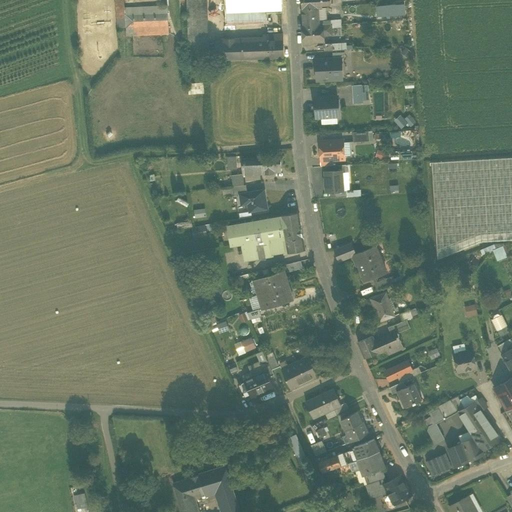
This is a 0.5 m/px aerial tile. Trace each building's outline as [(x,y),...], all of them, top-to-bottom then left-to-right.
[(126,26),(126,36),(169,34),(167,7),(124,9),(123,0),(114,0),(116,27),(126,26)] [(187,0),(189,61),(203,60),(203,61),(209,60),(207,0),(187,0)] [(261,21),(261,9),(263,9),(282,8),(281,0),(226,0),(227,10),(227,23),(261,21)] [(321,7),(321,1),(314,1),(313,0),(301,0),(302,9),(303,9),(318,7),(321,7)] [(377,7),(378,17),(405,15),(404,4),(377,7)] [(320,22),(318,7),(303,9),(304,27),(323,25),(323,24),(322,22),(320,22)] [(331,25),(323,25),(304,27),(303,27),(304,42),(310,42),(324,41),(324,35),(332,35),(331,28),(331,25)] [(252,41),(253,59),(284,58),(283,33),(282,33),(282,34),(263,35),(263,41),(252,41)] [(216,43),(216,60),(253,59),(252,41),(216,43)] [(324,44),(324,51),(342,50),(342,43),(324,44)] [(343,79),(342,58),(332,59),(315,59),(316,80),(343,79)] [(368,84),(352,85),(352,97),(362,97),(363,100),(369,100),(368,84)] [(315,98),(317,118),(325,117),(337,116),(339,116),(337,96),(315,98)] [(258,135),(265,134),(279,134),(278,107),(263,108),(257,108),(258,135)] [(408,123),(411,126),(417,122),(410,114),(405,118),(401,114),(395,120),(402,128),(408,123)] [(326,124),(338,124),(337,116),(325,117),(326,124)] [(353,132),(353,142),(369,141),(369,131),(353,132)] [(320,143),(321,159),(332,158),(344,158),(343,142),(320,143)] [(227,157),(228,169),(237,168),(236,156),(227,157)] [(263,156),(263,160),(264,168),(264,173),(264,174),(274,174),(274,169),(281,169),(281,163),(283,162),(283,158),(281,156),(263,156)] [(481,242),(511,239),(511,157),(432,163),(437,259),(481,242)] [(242,169),(264,168),(263,160),(242,161),(242,169)] [(342,171),(325,172),(326,192),(343,191),(342,171)] [(232,175),(233,187),(244,185),(243,174),(242,174),(232,175)] [(264,190),(247,193),(240,194),(241,199),(244,199),(244,203),(248,203),(250,211),(267,208),(264,190)] [(344,209),(354,208),(363,207),(362,195),(347,196),(344,197),(344,209)] [(195,209),(195,217),(207,216),(206,208),(195,209)] [(354,208),(344,209),(328,210),(329,226),(355,224),(354,208)] [(256,240),(259,257),(288,252),(305,249),(299,213),(282,216),(285,235),(256,240)] [(244,251),(245,260),(259,257),(256,240),(285,235),(282,216),(229,226),(232,245),(245,242),(246,251),(244,251)] [(192,227),(194,237),(207,234),(206,224),(192,227)] [(334,250),(339,261),(352,256),(352,255),(356,254),(351,243),(334,250)] [(494,249),(498,259),(507,255),(504,245),(494,249)] [(356,266),(359,265),(359,264),(378,256),(380,256),(376,246),(356,254),(352,255),(352,256),(356,266)] [(384,272),(378,256),(359,264),(359,265),(365,280),(384,272)] [(378,256),(384,272),(386,272),(380,256),(378,256)] [(285,265),(287,272),(303,268),(301,261),(285,265)] [(259,292),(259,295),(288,286),(284,271),(255,280),(249,282),(253,294),(259,292)] [(374,283),(377,290),(396,282),(393,275),(374,283)] [(293,300),(288,286),(259,295),(264,309),(293,300)] [(371,298),(380,321),(395,315),(386,292),(371,298)] [(468,316),(478,314),(476,303),(466,305),(468,316)] [(248,313),(250,319),(261,316),(259,309),(248,313)] [(410,327),(406,320),(413,317),(410,310),(400,314),(403,321),(394,325),(390,327),(393,334),(397,332),(410,327)] [(498,331),(500,336),(509,332),(502,317),(493,321),(498,331)] [(393,334),(375,342),(379,352),(401,342),(397,332),(393,334)] [(365,358),(379,352),(375,342),(372,336),(358,342),(365,358)] [(237,341),(239,353),(256,349),(254,337),(237,341)] [(497,346),(502,354),(511,348),(511,340),(511,339),(497,346)] [(288,344),(290,350),(299,348),(297,342),(288,344)] [(511,348),(502,354),(511,372),(511,348)] [(455,355),(458,372),(476,368),(472,351),(467,352),(467,351),(459,353),(455,355)] [(266,355),(267,360),(260,363),(265,372),(266,372),(269,378),(274,376),(272,370),(279,367),(272,352),(268,354),(266,355)] [(308,356),(297,362),(306,382),(318,377),(308,356)] [(387,370),(391,379),(412,369),(408,361),(387,370)] [(266,372),(265,372),(260,363),(260,362),(249,366),(251,373),(243,376),(245,381),(246,383),(250,394),(251,396),(264,391),(265,393),(274,389),(269,378),(266,372)] [(291,389),(306,382),(297,362),(282,369),(291,389)] [(511,376),(494,387),(507,410),(511,407),(511,376)] [(389,388),(391,393),(397,391),(405,387),(402,382),(389,388)] [(238,386),(243,397),(250,394),(246,383),(238,386)] [(414,383),(412,384),(420,400),(422,399),(414,383)] [(402,399),(405,407),(420,400),(412,384),(405,387),(397,391),(401,400),(402,399)] [(306,402),(313,417),(321,414),(321,415),(334,409),(341,405),(334,389),(325,393),(326,395),(321,397),(321,395),(306,402)] [(429,411),(436,424),(457,412),(463,408),(457,396),(451,399),(438,406),(429,411)] [(475,401),(481,410),(487,407),(481,398),(475,401)] [(457,412),(469,431),(488,419),(481,410),(475,401),(463,408),(457,412)] [(334,409),(336,414),(348,408),(346,402),(341,405),(334,409)] [(345,430),(346,429),(362,422),(357,411),(341,419),(345,430)] [(501,437),(488,419),(469,431),(474,439),(464,444),(463,443),(448,449),(455,466),(484,454),(483,451),(502,439),(501,437)] [(368,435),(362,422),(346,429),(352,442),(368,435)] [(446,442),(436,424),(429,428),(427,431),(435,447),(446,442)] [(326,434),(323,427),(317,430),(319,437),(326,434)] [(307,458),(301,444),(298,437),(291,440),(294,447),(301,461),(307,458)] [(357,455),(358,458),(378,451),(374,439),(354,447),(357,455)] [(311,446),(316,456),(326,451),(321,441),(311,446)] [(354,447),(346,450),(349,459),(357,455),(354,447)] [(358,458),(357,455),(349,459),(346,450),(343,451),(347,463),(358,459),(358,458)] [(341,465),(347,463),(343,451),(337,453),(338,454),(338,456),(340,455),(342,459),(339,460),(341,465)] [(384,466),(378,451),(358,458),(358,459),(361,467),(363,474),(380,468),(384,466)] [(321,467),(323,472),(324,471),(341,465),(339,460),(342,459),(340,455),(338,456),(338,454),(319,462),(321,467)] [(428,462),(433,475),(450,467),(445,455),(428,462)] [(361,467),(358,459),(347,463),(341,465),(324,471),(327,479),(361,467)] [(219,491),(226,511),(239,511),(225,467),(212,471),(219,491)] [(363,474),(367,484),(382,479),(384,478),(380,468),(363,474)] [(212,471),(205,474),(212,493),(219,491),(212,471)] [(181,510),(181,511),(195,511),(192,499),(212,493),(205,474),(189,479),(173,483),(181,510)] [(389,506),(392,507),(395,505),(396,503),(411,495),(400,475),(385,484),(378,487),(382,494),(389,506)] [(385,484),(382,479),(367,484),(365,484),(370,498),(382,494),(378,487),(385,484)] [(74,494),(76,508),(87,507),(86,493),(74,494)] [(450,506),(452,511),(476,511),(474,507),(472,508),(467,497),(450,506)]
